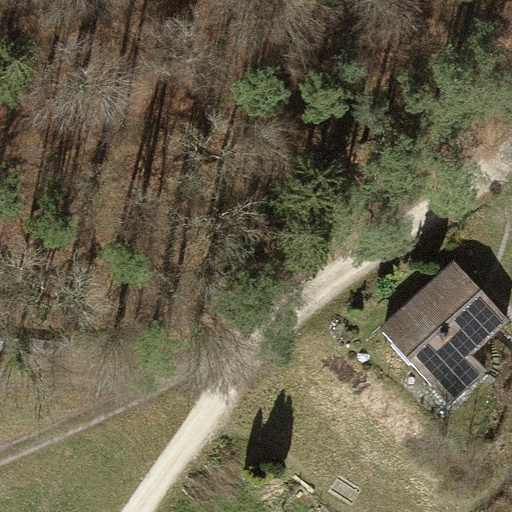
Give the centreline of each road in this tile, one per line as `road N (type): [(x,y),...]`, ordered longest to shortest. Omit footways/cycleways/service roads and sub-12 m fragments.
road 1 (track): [(0,456),(271,323)]
road 2 (track): [(271,323),(511,163)]
road 3 (track): [(146,511),(271,323)]
